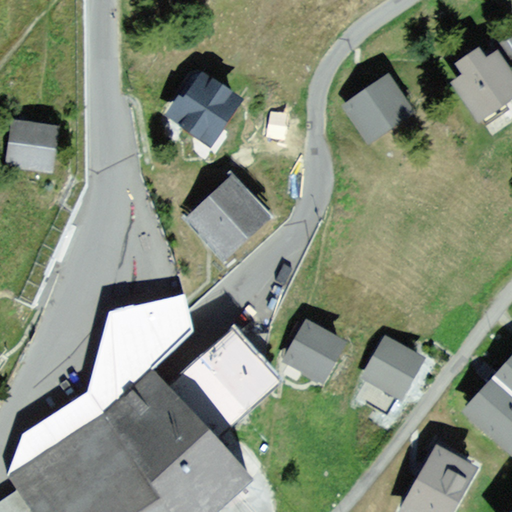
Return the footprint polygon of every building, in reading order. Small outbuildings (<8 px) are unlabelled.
[(16,209),(0,244),(0,292),(32,307),(66,231),(83,196),(87,186),(85,0),(68,0),(69,165),(59,186),(62,187),(46,222),(16,209)] [(511,32),(498,42),(509,59),(511,56),(511,32)] [(469,79),(459,86),(486,125),(507,110),(501,100),(511,92),(511,85),(495,61),(486,67),(478,55),(460,68),(469,79)] [(234,103),(203,81),(174,122),(193,136),(196,131),(208,140),(234,103)] [(386,83),(350,108),(369,137),(406,112),(386,83)] [(51,132),(16,127),(11,162),(46,167),(51,132)] [(261,220),(230,187),(195,219),(226,252),(261,220)] [(7,476),(16,490),(0,500),(0,511),(211,511),(249,479),(161,381),(152,370),(193,330),(188,310),(186,302),(184,295),(108,313),(90,378),(87,392),(22,434),(7,476)] [(233,327),(169,385),(217,437),(281,379),(264,360),(233,327)] [(339,345),(308,328),(283,373),(296,380),(303,367),(321,377),(339,345)] [(388,339),(381,335),(368,359),(376,364),(355,397),(386,414),(417,362),(386,343),(388,339)] [(511,366),(503,376),(500,373),(489,386),(492,388),(471,412),(485,424),(483,427),(493,436),(495,433),(500,437),(499,441),(505,446),(511,446),(511,366)] [(445,511),(469,471),(439,454),(406,511),(445,511)]
